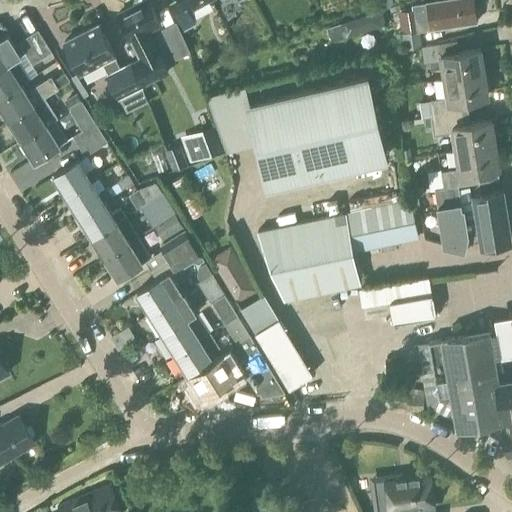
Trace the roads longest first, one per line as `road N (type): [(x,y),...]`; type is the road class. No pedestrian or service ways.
road 1 (unclassified): [(511,493),(413,427),(368,418),(149,437)]
road 2 (unclassified): [(149,437),(0,200)]
road 3 (unclassified): [(149,437),(4,511)]
